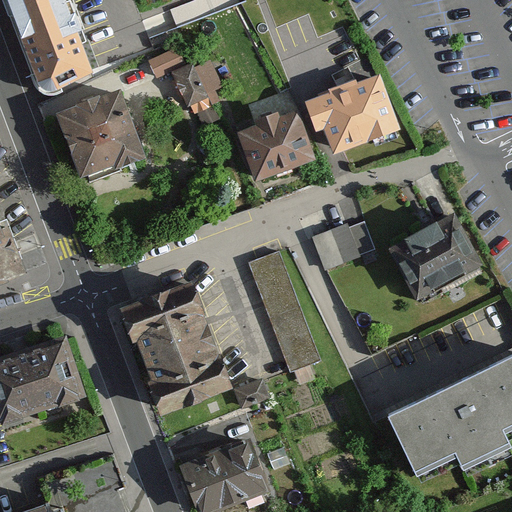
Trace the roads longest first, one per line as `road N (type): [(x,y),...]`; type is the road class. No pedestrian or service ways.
road 1 (residential): [(424,166),(85,289)]
road 2 (unknown): [(292,208),(376,382),(398,381),(510,327)]
road 3 (residential): [(85,289),(0,43)]
road 4 (residential): [(169,511),(85,289)]
road 5 (unknown): [(144,444),(0,481)]
